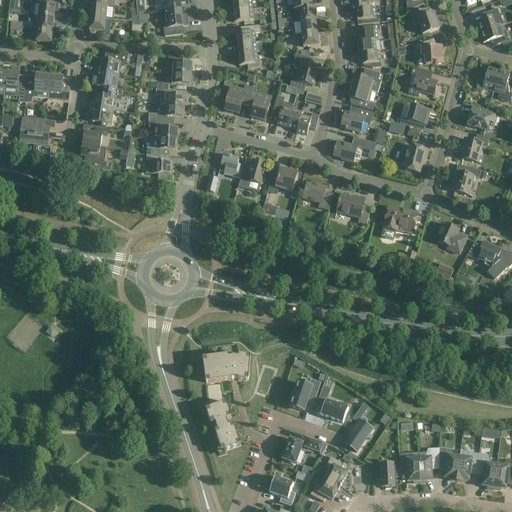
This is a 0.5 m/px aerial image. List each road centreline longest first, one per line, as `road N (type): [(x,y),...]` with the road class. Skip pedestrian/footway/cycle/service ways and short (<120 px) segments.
road 1 (secondary): [(453,334),(265,298)]
road 2 (residential): [(314,154),(333,90),(334,0)]
road 3 (residential): [(245,511),(280,418),(330,437)]
road 4 (residential): [(427,196),(467,50)]
road 5 (residential): [(72,46),(210,51)]
road 6 (residential): [(510,511),(437,501),(390,503),(383,511)]
road 7 (residential): [(427,196),(335,173),(314,154)]
